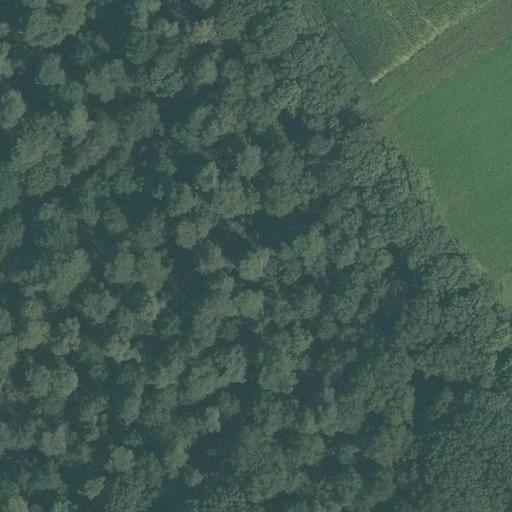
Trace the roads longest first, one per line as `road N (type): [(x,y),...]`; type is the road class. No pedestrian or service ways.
road 1 (track): [(243,0),(511,383)]
road 2 (track): [(0,226),(269,40)]
